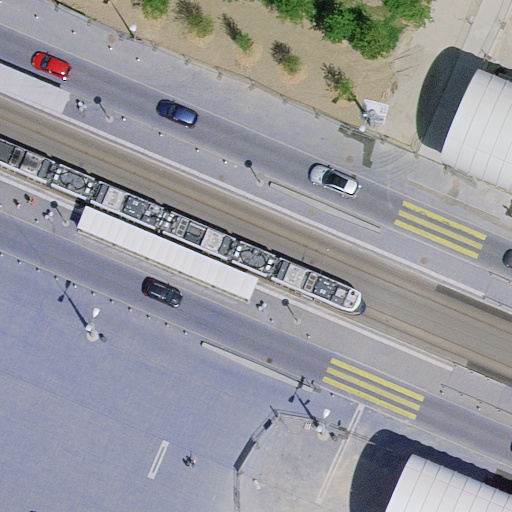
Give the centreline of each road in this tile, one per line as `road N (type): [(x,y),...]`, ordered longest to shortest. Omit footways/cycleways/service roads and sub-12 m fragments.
road 1 (primary): [(0,228),(511,444)]
road 2 (primary): [(511,253),(0,38)]
